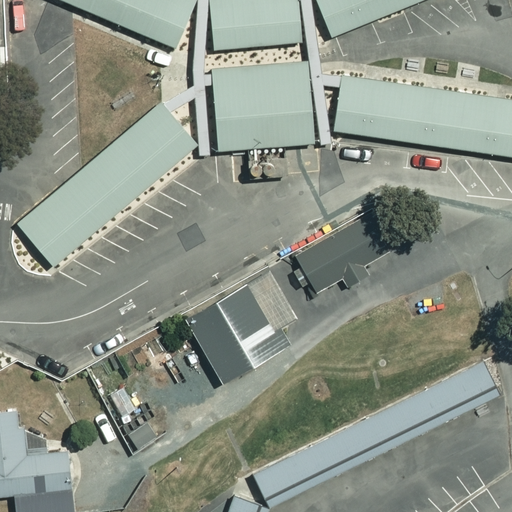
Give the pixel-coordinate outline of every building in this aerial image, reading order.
[(71,0),(173,43),(191,0),(71,0)] [(194,0),(191,48),(190,60),(191,81),(161,99),(164,103),(167,107),(192,93),(196,140),(196,151),(199,151),(202,150),(208,150),(207,144),(202,81),(210,80),(210,75),(209,70),(201,70),(205,0),(194,0)] [(206,0),(211,45),(299,38),(296,0),(206,0)] [(320,80),(337,83),(337,78),(338,72),(319,70),(319,65),(318,63),(314,34),(309,0),(298,0),(306,57),(318,140),(324,139),(329,139),(329,136),(327,126),(320,80)] [(315,0),(328,30),(329,33),(409,0),(315,0)] [(215,146),(312,138),(306,57),(209,64),(209,70),(210,75),(210,80),(215,144),(215,146)] [(337,83),(331,126),(511,151),(511,95),(338,71),(338,72),(337,78),(337,83)] [(15,219),(51,261),(196,140),(167,107),(164,103),(161,99),(160,98),(80,164),(15,219)] [(298,262),(291,266),(299,282),(308,278),(314,289),(340,275),(345,283),(367,271),(362,261),(387,248),(376,228),(396,217),(388,202),(386,199),(292,249),(298,262)] [(294,313),(267,265),(182,312),(209,360),(219,378),(288,340),(278,322),(294,313)] [(482,356),(250,470),(266,503),(498,390),(484,360),(482,356)] [(109,392),(120,412),(133,406),(122,385),(109,392)] [(14,405),(0,406),(0,492),(11,491),(12,511),(70,511),(65,446),(45,448),(44,434),(22,425),(22,422),(15,423),(14,405)] [(149,432),(137,410),(119,419),(131,442),(149,432)] [(262,511),(266,503),(231,490),(223,511),(262,511)]
